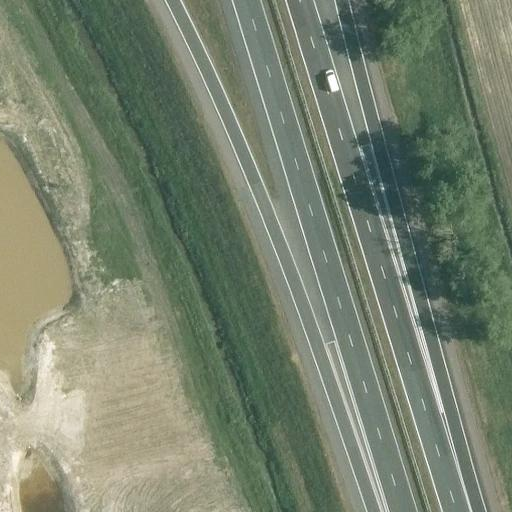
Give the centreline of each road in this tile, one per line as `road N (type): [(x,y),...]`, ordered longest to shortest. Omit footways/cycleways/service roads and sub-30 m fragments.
road 1 (motorway): [(171,0),(302,307),(372,511)]
road 2 (motorway): [(246,0),(404,511)]
road 3 (motorway): [(457,511),(300,0)]
road 4 (motorway): [(467,511),(457,424),(342,0)]
